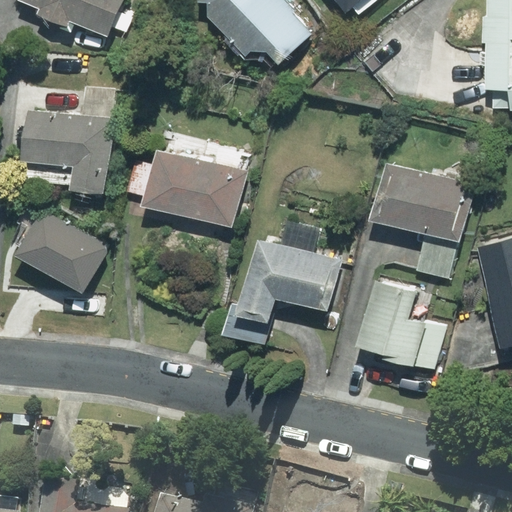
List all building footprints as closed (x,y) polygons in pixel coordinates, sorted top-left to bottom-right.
[(140,0),(38,0),(122,36),(140,0)] [(223,0),(223,9),(265,51),(272,44),(288,44),(298,55),(323,35),(294,0),(223,0)] [(511,0),(501,0),(502,15),(493,16),(494,37),(499,37),(502,106),(511,105),(511,0)] [(380,63),(423,28),(407,8),(364,44),(380,63)] [(124,117),(44,110),(40,157),(87,161),(91,186),(118,188),(124,117)] [(264,172),(172,151),(159,200),(246,223),(264,172)] [(492,183),(397,164),(387,213),(482,232),(492,183)] [(127,234),(48,197),(23,248),(103,285),(127,234)] [(470,239),(437,232),(430,264),(462,272),(470,239)] [(511,238),(491,246),(511,331),(511,238)] [(346,261),(275,240),(255,306),(272,311),(290,286),(334,299),(346,261)] [(433,283),(383,272),(366,347),(443,364),(453,320),(426,313),(433,283)] [(267,511),(269,506),(175,491),(169,511),(267,511)] [(141,511),(142,505),(53,500),(50,511),(141,511)]
